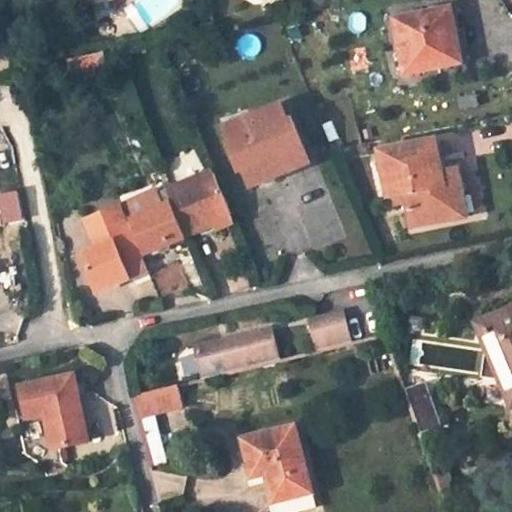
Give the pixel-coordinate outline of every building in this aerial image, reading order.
[(453,9),(395,21),(406,75),(474,61),(468,29),(457,31),(453,9)] [(56,65),(37,70),(40,83),(59,79),(56,65)] [(303,167),(293,144),(301,140),(293,121),(289,122),(282,105),(228,128),(235,145),(231,147),(241,172),(245,170),(253,187),(303,167)] [(442,141),(384,154),(391,194),(407,190),(415,226),(461,218),(457,198),(467,196),(473,194),(470,175),(444,181),(442,173),(439,159),(446,157),(442,141)] [(468,169),(442,173),(444,181),(470,175),(468,169)] [(168,192),(188,239),(208,231),(234,220),(215,174),(168,192)] [(314,188),(262,210),(270,229),(322,207),(314,188)] [(168,190),(158,195),(164,208),(133,220),(148,255),(188,239),(168,192),(168,190)] [(471,215),(467,196),(457,198),(461,218),(471,215)] [(99,293),(131,280),(131,279),(127,270),(146,263),(123,207),(91,220),(102,248),(84,255),(99,293)] [(146,263),(127,270),(131,279),(131,280),(150,272),(146,263)] [(511,404),(511,299),(498,309),(501,316),(479,325),(511,404)] [(320,352),(355,344),(349,319),(314,327),(320,352)] [(283,362),(275,331),(247,338),(248,343),(228,349),(226,343),(199,349),(206,380),(283,362)] [(247,338),(226,343),(228,349),(248,343),(247,338)] [(77,375),(22,387),(29,418),(47,415),(55,449),(92,441),(77,375)] [(185,408),(180,387),(136,397),(141,419),(155,415),(185,408)] [(438,407),(433,392),(410,399),(416,414),(438,407)] [(448,436),(438,407),(416,414),(426,444),(448,436)] [(167,464),(155,415),(141,419),(153,468),(167,464)] [(297,428),(245,442),(254,475),(268,472),(269,479),(277,511),(310,511),(319,510),(297,428)] [(255,482),(269,479),(268,472),(254,475),(255,482)]
